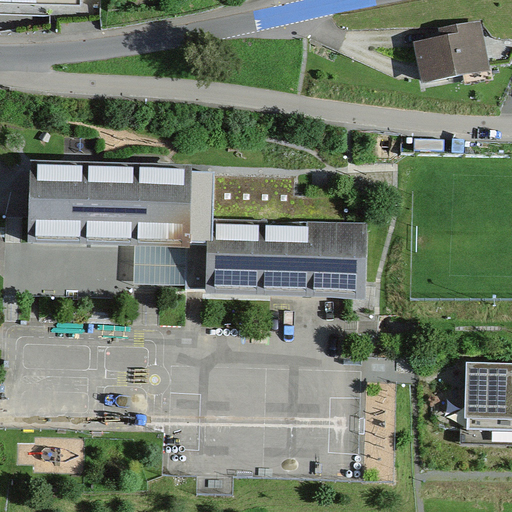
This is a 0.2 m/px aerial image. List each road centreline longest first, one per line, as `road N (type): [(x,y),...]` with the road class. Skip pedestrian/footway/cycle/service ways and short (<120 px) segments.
road 1 (residential): [(511,130),(346,114),(232,92),(57,81),(0,67)]
road 2 (residential): [(313,9),(0,59)]
